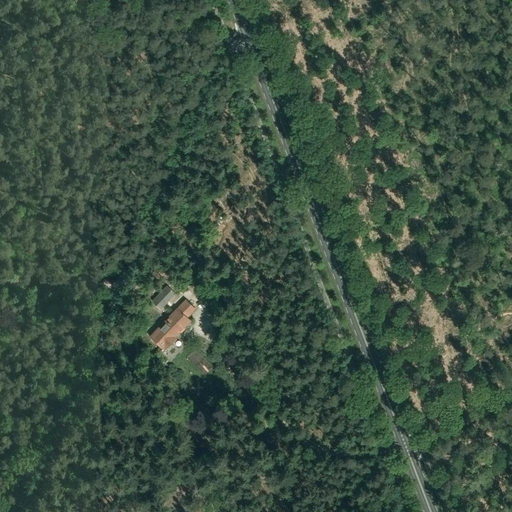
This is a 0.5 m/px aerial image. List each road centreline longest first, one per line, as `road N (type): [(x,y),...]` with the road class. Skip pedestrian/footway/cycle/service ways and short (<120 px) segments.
road 1 (primary): [(431,511),(248,37)]
road 2 (unclassified): [(248,37),(221,57),(119,289),(20,486)]
